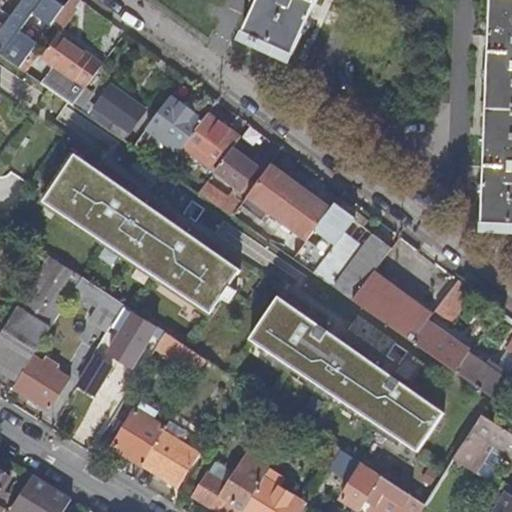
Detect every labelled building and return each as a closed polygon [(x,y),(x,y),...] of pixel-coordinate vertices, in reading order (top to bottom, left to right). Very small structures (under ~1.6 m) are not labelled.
[(55,20),(65,6),(56,0),(52,0),(44,12),(55,20)] [(69,0),(65,6),(55,20),(63,27),(76,9),(75,8),(80,0),(69,0)] [(259,45),(261,40),(293,55),(317,0),(257,0),(243,32),(253,37),(251,41),(259,45)] [(511,0),(490,0),(482,224),(511,224),(511,0)] [(17,31),(6,24),(3,28),(1,30),(13,38),(17,31)] [(17,31),(13,38),(4,49),(22,61),(34,43),(17,31)] [(73,105),(102,66),(58,34),(41,57),(54,66),(46,77),(41,83),(73,105)] [(24,61),(20,68),(25,71),(42,49),(36,45),(24,61)] [(111,86),(89,117),(124,141),(145,110),(111,86)] [(184,147),(203,121),(171,98),(147,130),(179,153),(184,147)] [(232,149),(240,138),(208,114),(203,121),(184,147),(216,171),(232,149)] [(141,139),(134,148),(145,156),(151,147),(141,139)] [(258,168),(232,149),(216,171),(240,190),(246,181),(247,182),(258,168)] [(241,271),(76,157),(45,202),(211,315),(223,299),(229,303),(237,291),(231,287),(241,271)] [(245,200),(240,206),(261,222),(267,213),(307,241),(330,209),(270,165),(245,200)] [(223,210),(231,216),(238,206),(230,200),(223,210)] [(294,259),(354,301),(374,273),(392,248),(353,221),(355,218),(335,203),(330,209),(307,241),(294,259)] [(18,307),(52,328),(74,293),(83,278),(49,256),(18,307)] [(354,301),(413,342),(428,323),(433,317),(374,273),(354,301)] [(83,278),(74,293),(98,308),(90,322),(107,333),(124,306),(83,278)] [(474,290),(460,280),(442,304),(456,315),(474,290)] [(251,341),(418,453),(445,413),(279,299),(251,341)] [(0,335),(0,369),(19,381),(34,358),(41,346),(43,342),(52,328),(18,307),(9,321),(0,335)] [(110,354),(133,368),(157,328),(134,314),(110,354)] [(457,373),(469,355),(470,353),(428,323),(413,342),(457,373)] [(166,334),(156,350),(198,378),(203,369),(208,361),(166,334)] [(34,358),(38,360),(46,349),(41,346),(34,358)] [(457,373),(494,399),(508,377),(488,363),(486,367),(469,355),(457,373)] [(19,381),(14,389),(51,411),(70,380),(55,371),(58,365),(48,359),(45,364),(38,360),(34,358),(19,381)] [(85,376),(78,386),(94,396),(108,373),(112,368),(100,361),(96,358),(85,376)] [(208,361),(203,369),(220,381),(225,373),(208,361)] [(249,389),(232,377),(227,385),(245,396),(249,389)] [(164,432),(166,429),(137,411),(127,426),(122,434),(114,447),(143,466),(164,432)] [(460,451),(454,459),(472,470),(484,452),(489,455),(495,445),(511,454),(508,459),(511,461),(511,433),(483,415),(460,451)] [(285,446),(299,422),(290,416),(275,440),(285,446)] [(122,434),(127,426),(122,423),(117,431),(122,434)] [(178,441),(164,432),(143,466),(178,488),(199,454),(188,446),(191,441),(182,435),(178,441)] [(367,501),(381,477),(363,464),(352,483),(349,488),(342,499),(355,507),(352,511),(348,511),(349,511),(348,511),(362,511),(361,511),(367,501)] [(0,511),(5,511),(7,511),(1,507),(8,496),(3,493),(11,479),(0,473),(2,469),(0,467),(0,511)] [(195,498),(217,511),(243,511),(251,500),(210,474),(195,498)] [(420,511),(424,506),(425,506),(381,477),(367,501),(384,511),(420,511)] [(64,511),(72,501),(35,478),(21,501),(20,500),(12,511),(64,511)] [(302,511),(307,505),(265,479),(251,500),(243,511),(302,511)] [(511,511),(511,495),(508,493),(496,511),(511,511)]
